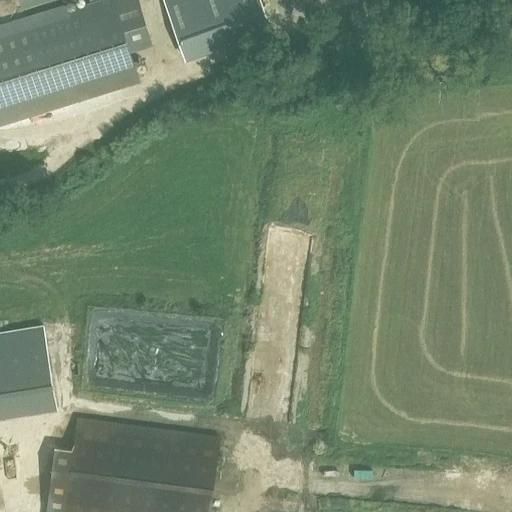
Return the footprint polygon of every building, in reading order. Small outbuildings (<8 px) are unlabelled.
[(150,37),(138,0),(105,0),(68,12),(66,5),(0,25),(0,123),(51,108),(139,80),(128,43),(150,37)] [(262,0),(171,0),(188,56),(272,30),(262,0)] [(242,86),(248,84),(245,78),(239,81),(242,86)] [(44,325),(0,331),(0,417),(58,409),(44,325)] [(210,511),(220,437),(79,419),(66,511),(210,511)]
